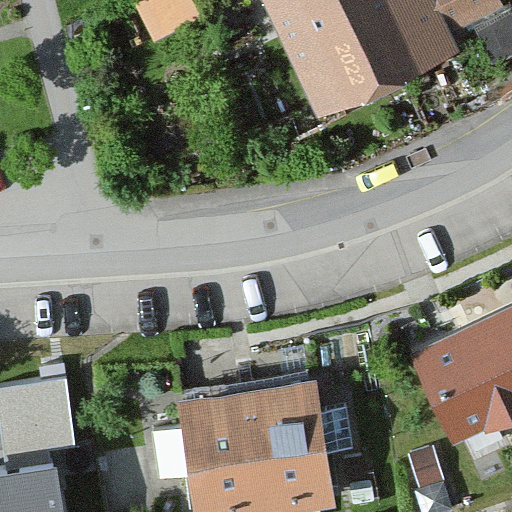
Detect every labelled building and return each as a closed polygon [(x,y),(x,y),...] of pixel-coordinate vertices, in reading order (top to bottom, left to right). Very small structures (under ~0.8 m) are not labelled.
[(267,0),(329,121),(415,78),(463,54),(452,32),(503,6),(500,0),(267,0)] [(511,315),(427,351),(464,438),(511,418),(511,315)] [(69,365),(0,373),(0,400),(6,449),(0,450),(0,511),(69,511),(60,437),(78,435),(69,365)] [(263,388),(276,511),(278,511),(345,505),(331,380),(263,388)] [(276,511),(263,388),(194,395),(207,511),(276,511)]
